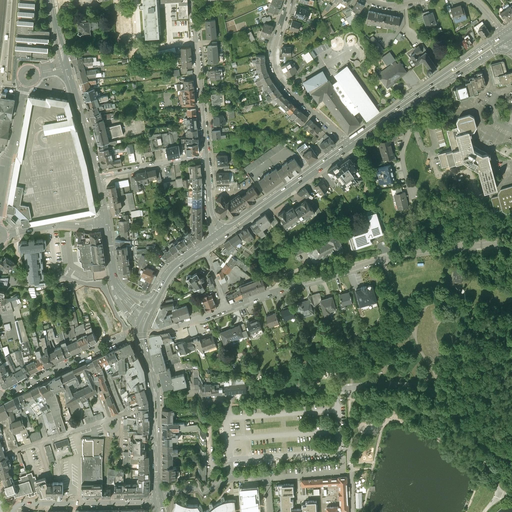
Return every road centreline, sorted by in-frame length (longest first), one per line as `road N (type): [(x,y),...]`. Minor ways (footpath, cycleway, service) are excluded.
road 1 (residential): [(226,309),(407,251),(511,243)]
road 2 (residential): [(0,406),(124,336),(103,292),(56,278),(48,227)]
road 3 (unclassified): [(337,389),(418,386),(504,455)]
road 4 (residential): [(349,144),(274,71),(273,45),(288,0)]
road 5 (primary): [(157,506),(154,406),(139,339)]
road 6 (primary): [(349,144),(221,235)]
road 7 (residential): [(206,154),(193,0)]
road 8 (unclassified): [(269,511),(266,482),(255,476),(157,506)]
road 9 (primary): [(506,36),(404,106)]
